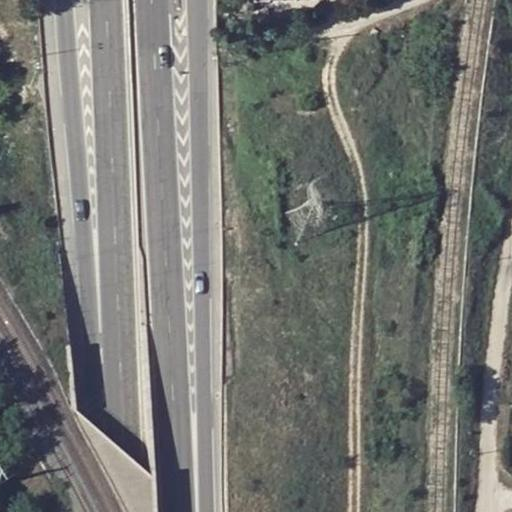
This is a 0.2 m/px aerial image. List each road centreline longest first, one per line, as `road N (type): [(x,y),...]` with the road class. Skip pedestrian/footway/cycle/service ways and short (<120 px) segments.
road 1 (trunk): [(178,511),(152,0)]
road 2 (trunk): [(182,511),(200,226),(196,0)]
road 3 (trunk): [(64,0),(118,332)]
road 4 (trunk): [(106,0),(118,332)]
road 5 (unclassified): [(511,254),(488,511)]
road 6 (trunk): [(118,332),(127,511)]
